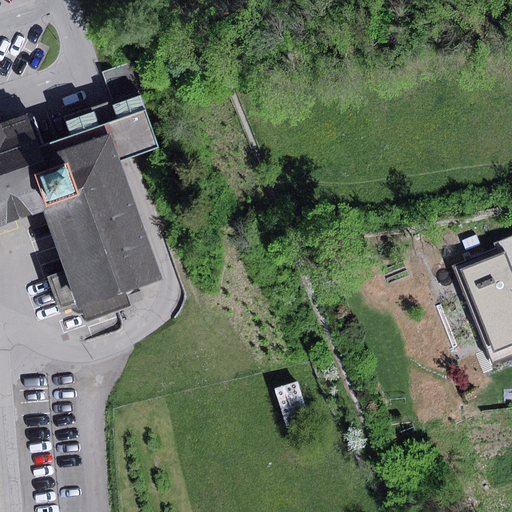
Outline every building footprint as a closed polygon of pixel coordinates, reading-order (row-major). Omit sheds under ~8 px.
[(103,72),(117,115),(145,106),(131,62),(103,72)] [(165,150),(149,104),(145,106),(117,115),(110,118),(46,141),(35,110),(0,122),(0,229),(44,214),(64,272),(49,277),(61,311),(69,307),(73,313),(84,316),(87,324),(134,307),(130,295),(166,282),(125,164),(129,163),(165,150)] [(499,250),(458,267),(493,353),(511,345),(511,237),(496,244),(499,250)] [(511,345),(493,353),(497,361),(511,354),(511,345)] [(275,389),(287,427),(310,419),(298,381),(275,389)]
